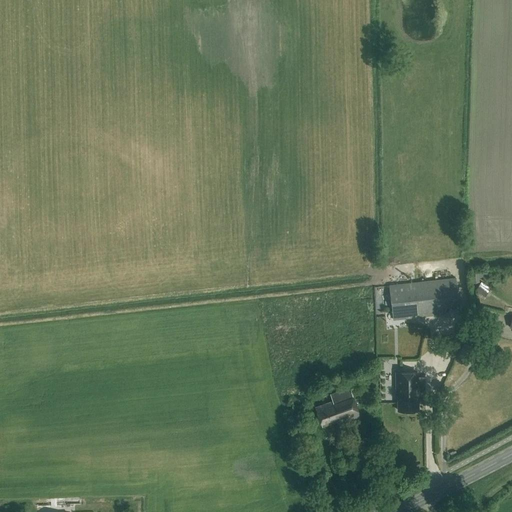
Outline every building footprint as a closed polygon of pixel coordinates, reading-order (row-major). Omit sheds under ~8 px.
[(459,312),(455,278),(389,285),(393,320),(459,312)] [(490,288),(481,282),(475,291),(484,297),(490,288)] [(418,410),(418,394),(419,394),(419,380),(417,380),(417,372),(402,373),(402,382),(396,382),(397,395),(398,395),(398,411),(418,410)] [(361,421),(350,388),(330,395),(332,401),(315,408),(322,426),(337,421),(340,429),(361,421)] [(53,491),(53,501),(73,500),(72,490),(53,491)]
